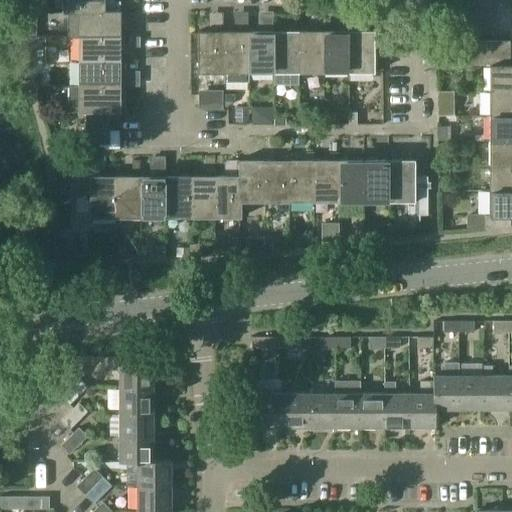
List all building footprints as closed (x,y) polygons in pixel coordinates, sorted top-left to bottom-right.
[(34,0),(18,0),(18,12),(34,12),(34,0)] [(63,0),(63,12),(67,12),(79,12),(79,11),(105,11),(105,10),(120,10),(120,1),(110,1),(109,0),(63,0)] [(120,10),(105,10),(105,11),(79,11),(79,12),(67,12),(67,36),(79,36),(120,36),(120,10)] [(224,72),(224,30),(198,30),(198,72),(224,72)] [(248,72),(248,30),(224,30),(224,72),(224,82),(248,82),(248,72)] [(248,30),(248,72),(273,72),(273,30),(248,30)] [(298,30),(273,30),(273,72),(273,85),(298,85),(298,72),(298,30)] [(298,30),(298,72),(323,72),(323,30),(298,30)] [(348,30),(323,30),(323,72),(348,72),(348,30)] [(348,72),(374,72),(374,30),(348,30),(348,72)] [(26,37),(28,58),(29,61),(29,62),(36,62),(35,60),(46,60),(45,36),(26,37)] [(79,61),(120,61),(120,36),(79,36),(79,61)] [(449,65),(460,65),(460,41),(449,41),(449,65)] [(460,65),(473,65),(473,41),(460,41),(460,65)] [(485,41),(473,41),(473,65),(485,65),(485,41)] [(489,65),(497,65),(497,42),(485,41),(485,65),(489,65)] [(509,42),(497,42),(497,65),(509,65),(509,42)] [(437,55),(437,65),(447,65),(447,55),(437,55)] [(79,61),(79,86),(120,86),(120,71),(120,61),(79,61)] [(39,75),(36,62),(29,62),(35,86),(42,86),(50,86),(50,75),(39,75)] [(489,65),(489,92),(511,91),(511,65),(509,65),(497,65),(489,65)] [(120,86),(79,86),(79,111),(85,111),(86,143),(110,143),(110,130),(109,111),(120,111),(120,86)] [(511,116),(511,91),(489,92),(489,117),(511,116)] [(451,92),(437,92),(437,102),(449,102),(451,102),(451,92)] [(222,93),(198,93),(198,105),(222,105),(222,93)] [(235,98),(235,94),(225,94),(225,105),(230,105),(235,98)] [(249,106),(236,107),(237,121),(249,121),(249,106)] [(251,110),(251,122),(273,122),(274,110),(251,110)] [(335,112),(323,112),(323,122),(335,122),(335,112)] [(357,124),(357,112),(349,112),(349,124),(357,124)] [(274,114),(274,124),(286,124),(286,114),(274,114)] [(511,116),(489,117),(489,141),(511,140),(511,116)] [(450,126),(437,127),(438,141),(451,140),(450,126)] [(110,143),(86,143),(86,149),(120,148),(120,130),(110,130),(110,143)] [(511,140),(489,141),(490,165),(511,164),(511,140)] [(68,173),(68,159),(54,159),(54,173),(68,173)] [(288,200),(313,201),(313,161),(288,162),(288,200)] [(313,201),(338,201),(338,161),(313,161),(313,201)] [(338,201),(362,201),(363,161),(338,161),(338,201)] [(362,201),(388,201),(388,161),(363,161),(362,201)] [(388,201),(414,201),(414,206),(408,206),(408,215),(414,215),(414,221),(420,221),(420,215),(428,215),(428,188),(431,188),(431,181),(428,181),(427,176),(419,176),(419,181),(414,182),(414,161),(388,161),(388,201)] [(214,175),(214,216),(240,216),(239,200),(238,200),(239,175),(239,162),(229,162),(229,175),(214,175)] [(238,200),(239,200),(264,200),(264,162),(239,162),(239,175),(238,200)] [(264,200),(288,200),(288,162),(264,162),(264,200)] [(511,189),(511,164),(490,165),(490,189),(511,189)] [(90,217),(115,217),(115,175),(89,175),(89,183),(70,183),(70,199),(75,199),(75,211),(90,211),(90,217)] [(115,175),(115,217),(139,217),(140,175),(115,175)] [(140,175),(139,217),(165,217),(165,175),(150,175),(140,175)] [(190,216),(190,175),(165,175),(165,217),(190,216)] [(214,175),(190,175),(190,216),(214,216),(214,175)] [(486,228),(504,226),(504,216),(511,215),(511,189),(490,189),(490,215),(486,215),(486,227),(486,228)] [(58,204),(66,202),(63,193),(56,196),(58,204)] [(477,214),(477,227),(486,227),(486,215),(486,214),(477,214)] [(338,234),(338,223),(322,223),(321,234),(338,234)] [(372,225),(364,225),(364,240),(373,239),(372,225)] [(279,235),(267,235),(267,249),(279,249),(279,235)] [(290,235),(290,246),(306,246),(306,235),(290,235)] [(264,250),(264,237),(245,237),(245,253),(264,250)] [(239,254),(239,239),(222,239),(222,255),(239,254)] [(60,242),(55,249),(63,254),(68,247),(60,242)] [(117,243),(117,255),(129,256),(129,250),(123,243),(117,243)] [(201,244),(190,244),(190,256),(201,256),(201,244)] [(163,245),(141,245),(140,255),(163,255),(163,245)] [(189,256),(189,247),(177,247),(177,256),(189,256)] [(444,332),(458,332),(458,321),(444,321),(444,332)] [(474,321),(458,321),(458,332),(474,332),(474,321)] [(493,332),(508,332),(508,321),(493,321),(493,332)] [(252,337),(252,347),(285,348),(285,337),(252,337)] [(300,337),(285,337),(285,348),(300,348),(300,337)] [(320,347),(334,347),(334,337),(320,337),(320,347)] [(350,337),(334,337),(334,347),(350,348),(350,337)] [(384,347),(384,337),(370,337),(370,347),(384,347)] [(409,337),(384,337),(384,347),(409,347),(409,337)] [(433,337),(409,337),(409,347),(433,347),(433,337)] [(120,386),(153,386),(152,361),(120,361),(120,386)] [(433,376),(433,381),(434,381),(434,409),(458,408),(458,375),(459,375),(459,362),(444,362),(444,376),(433,376)] [(484,375),(483,375),(483,408),(508,408),(508,375),(492,375),(492,365),(484,366),(484,375)] [(53,388),(61,396),(78,378),(70,370),(53,388)] [(458,408),(483,408),(483,375),(459,375),(458,375),(458,408)] [(87,387),(78,378),(61,396),(70,405),(87,387)] [(359,427),(359,393),(360,393),(360,380),(335,380),(335,393),(334,393),(335,427),(359,427)] [(260,428),(285,427),(285,393),(273,393),(273,381),(252,381),(252,400),(259,400),(260,428)] [(434,381),(433,381),(420,381),(420,393),(410,393),(410,427),(435,427),(434,409),(434,381)] [(384,382),(384,393),(384,427),(410,427),(410,393),(396,393),(395,382),(384,382)] [(120,386),(120,411),(153,411),(153,386),(120,386)] [(285,427),(310,427),(310,393),(285,393),(285,427)] [(310,427),(335,427),(334,393),(310,393),(310,427)] [(384,393),(360,393),(359,393),(359,427),(384,427),(384,393)] [(78,403),(73,408),(61,421),(70,429),(87,412),(78,403)] [(153,411),(120,411),(120,436),(153,436),(153,411)] [(79,428),(74,433),(61,446),(70,454),(87,437),(79,428)] [(153,462),(153,460),(153,436),(120,436),(120,462),(138,462),(153,462)] [(138,462),(138,486),(171,486),(170,460),(153,460),(153,462),(138,462)] [(77,486),(86,495),(103,478),(94,469),(77,486)] [(111,486),(103,478),(86,495),(94,503),(111,486)] [(138,511),(171,510),(171,486),(138,486),(138,511)] [(0,508),(23,509),(23,496),(0,495),(0,508)] [(50,509),(50,497),(50,496),(23,496),(23,509),(50,509)] [(103,502),(98,507),(93,511),(110,511),(112,511),(103,502)]
